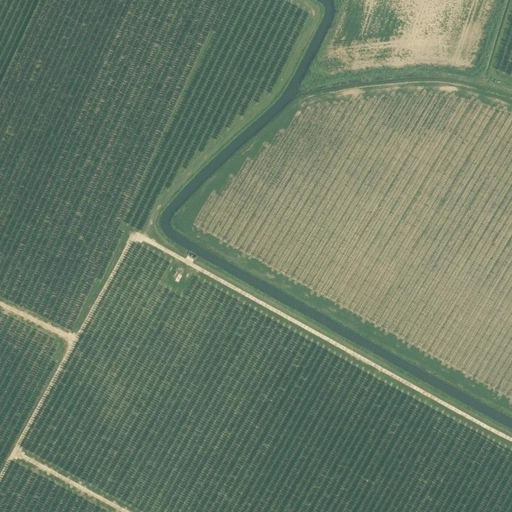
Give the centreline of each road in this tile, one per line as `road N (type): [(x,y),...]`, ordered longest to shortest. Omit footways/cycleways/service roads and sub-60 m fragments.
road 1 (track): [(0,485),(132,236),(511,436)]
road 2 (track): [(17,453),(124,511)]
